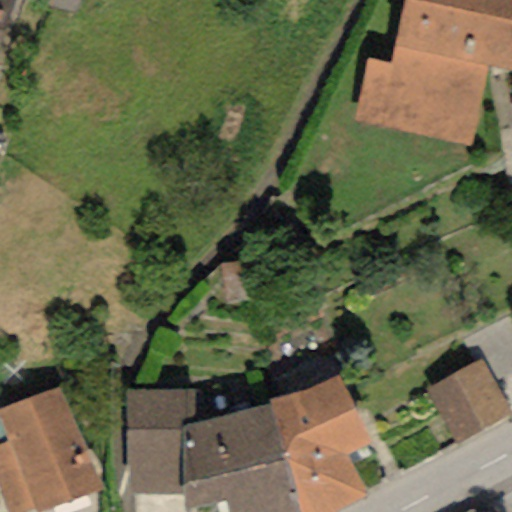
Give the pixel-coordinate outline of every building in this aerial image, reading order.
[(0,0),(0,40),(12,0),(0,0)] [(511,0),(404,0),(389,65),(366,60),(352,119),(470,146),(489,65),(511,70),(511,0)] [(511,314),(462,342),(474,363),(479,359),(494,386),(511,376),(511,314)] [(474,363),(426,389),(456,443),(509,413),(494,386),(479,359),(474,363)] [(305,392),(270,404),(297,511),(339,511),(366,499),(342,454),(367,442),(336,377),(305,392)] [(58,389),(0,409),(0,424),(7,441),(0,444),(0,494),(5,511),(22,511),(33,507),(35,511),(43,511),(104,491),(58,389)] [(195,392),(124,390),(127,494),(180,494),(181,423),(194,422),(195,392)] [(194,422),(181,423),(180,494),(182,511),(225,501),(227,511),(297,511),(270,404),(194,422)]
